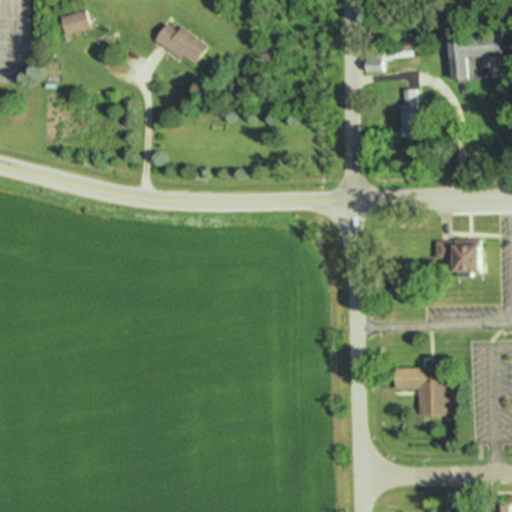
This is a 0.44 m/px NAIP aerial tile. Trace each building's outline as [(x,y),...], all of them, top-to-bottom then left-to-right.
[(63,17),(68,34),(90,28),(85,10),(63,17)] [(168,24),(158,39),(198,65),(210,46),(182,27),(180,32),(168,24)] [(464,57),(500,55),(500,34),(462,35),(461,26),(444,27),(446,79),(465,79),(464,57)] [(411,57),(410,51),(425,51),(424,40),(361,43),(363,72),(383,71),(382,58),(411,57)] [(421,89),(397,89),(398,140),(421,139),(421,89)] [(433,239),(433,258),(446,258),(447,270),(481,270),(480,238),(433,239)] [(447,414),(446,371),(424,371),(424,367),(392,367),(392,388),(416,388),(417,415),(447,414)] [(482,511),(508,511),(509,502),(483,501),(482,511)]
